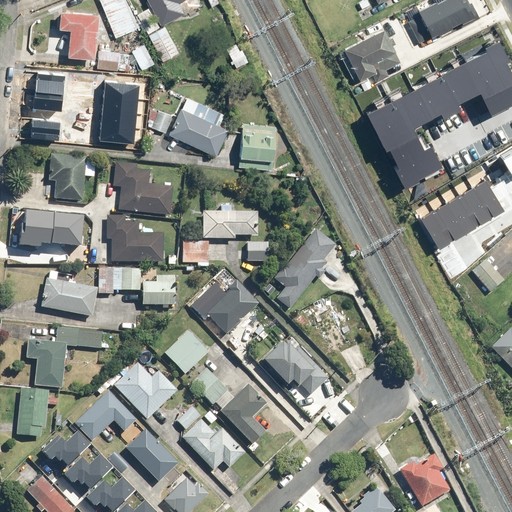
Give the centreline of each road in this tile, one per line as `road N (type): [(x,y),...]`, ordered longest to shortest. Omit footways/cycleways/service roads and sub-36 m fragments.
road 1 (unknown): [(0,141),(221,160)]
road 2 (residential): [(388,391),(267,511)]
